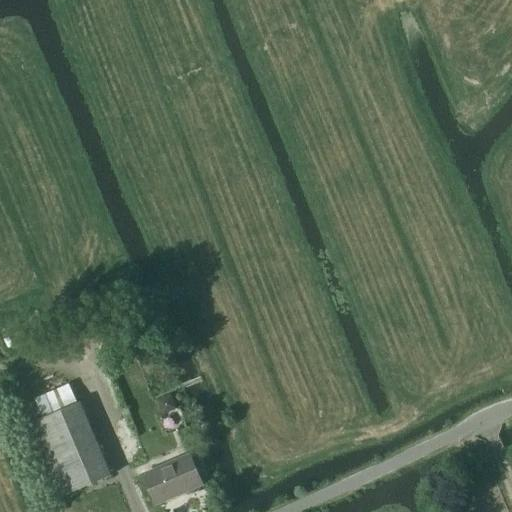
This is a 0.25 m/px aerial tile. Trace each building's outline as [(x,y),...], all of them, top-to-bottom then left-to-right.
[(140,330),(126,336),(132,350),(146,345),(140,330)] [(72,385),(36,400),(43,416),(79,401),(72,385)] [(171,395),(156,401),(162,415),(177,410),(171,395)] [(27,424),(59,498),(110,476),(79,402),(27,424)] [(202,484),(189,455),(143,475),(155,504),(202,484)]
